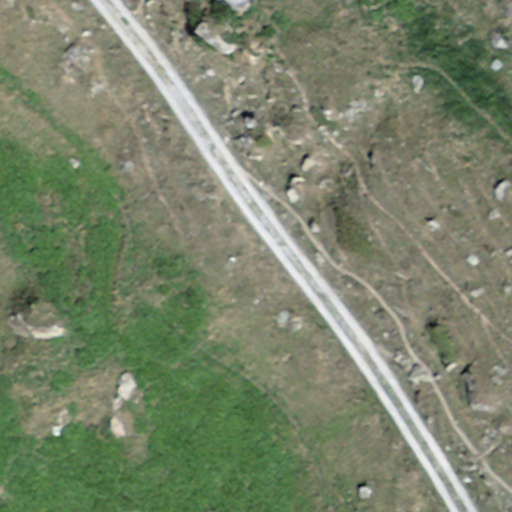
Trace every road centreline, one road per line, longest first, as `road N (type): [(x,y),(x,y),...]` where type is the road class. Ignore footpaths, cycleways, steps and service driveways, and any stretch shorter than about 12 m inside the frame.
road 1 (track): [(102,0),(349,338)]
road 2 (track): [(349,338),(463,511)]
